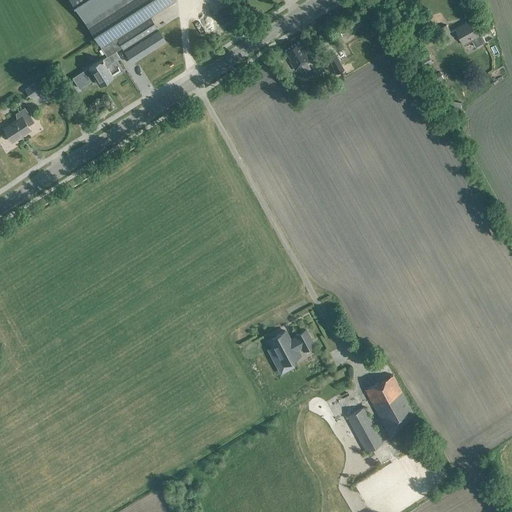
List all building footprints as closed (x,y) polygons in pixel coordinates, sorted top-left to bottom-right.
[(70,0),(101,48),(102,48),(102,49),(105,53),(107,56),(102,60),(101,59),(85,70),(92,81),(95,79),(99,85),(112,77),(106,66),(119,58),(115,51),(121,47),(123,49),(156,28),(150,17),(176,1),(175,0),(70,0)] [(446,25),(440,29),(447,41),(453,38),(453,37),(458,34),(465,46),(473,41),(476,47),(486,42),(481,33),(478,35),(470,20),(455,29),(456,29),(450,32),(446,25)] [(156,31),(147,36),(136,44),(140,50),(160,37),(156,31)] [(298,42),(285,50),(291,61),(290,62),(295,70),(302,66),(305,71),(302,73),(305,78),(314,72),(311,67),(309,68),(306,63),(309,61),(298,42)] [(327,58),(334,70),(342,67),(335,54),(327,58)] [(433,64),(428,55),(421,59),(425,67),(433,64)] [(45,90),(38,80),(25,89),(31,99),(45,90)] [(15,114),(16,120),(3,129),(11,141),(30,129),(28,126),(34,122),(24,107),(15,114)] [(285,331),(268,340),(282,365),(300,355),(297,350),(302,348),(303,350),(313,345),(305,330),(295,335),(296,337),(290,341),(285,331)] [(391,438),(418,422),(392,375),(364,390),(391,438)] [(366,452),(382,443),(363,408),(347,416),(366,452)]
